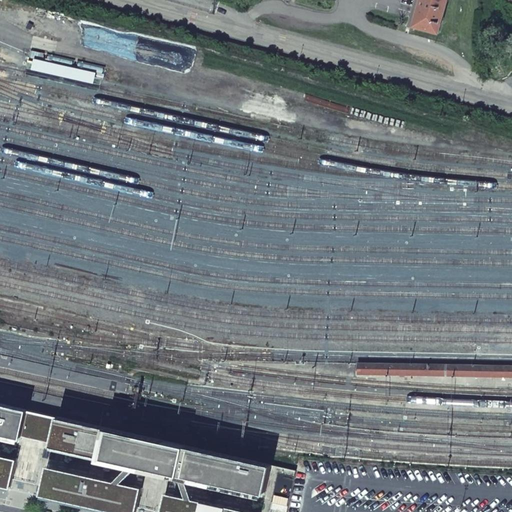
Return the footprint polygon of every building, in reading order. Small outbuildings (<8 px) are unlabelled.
[(421,0),(414,27),(438,33),(447,0),(421,0)] [(31,67),(102,83),(106,68),(35,52),(31,67)] [(445,364),(355,364),(355,376),(445,376),(445,364)] [(511,376),(511,366),(448,365),(447,376),(511,376)] [(272,465),(0,403),(0,433),(22,438),(23,435),(52,442),(52,445),(265,494),(272,465)] [(0,486),(10,488),(17,459),(0,454),(0,486)] [(47,466),(40,495),(114,511),(136,511),(142,487),(47,466)] [(251,511),(165,493),(160,511),(251,511)]
